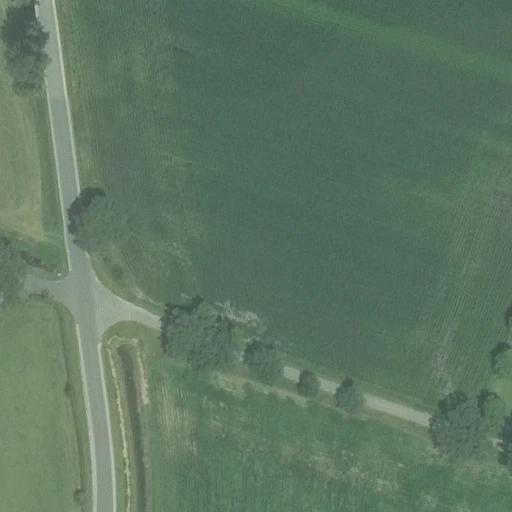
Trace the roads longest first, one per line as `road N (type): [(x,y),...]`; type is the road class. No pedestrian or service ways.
road 1 (unclassified): [(511,450),(81,299)]
road 2 (unclassified): [(81,299),(42,0)]
road 3 (unclassified): [(104,511),(81,299)]
